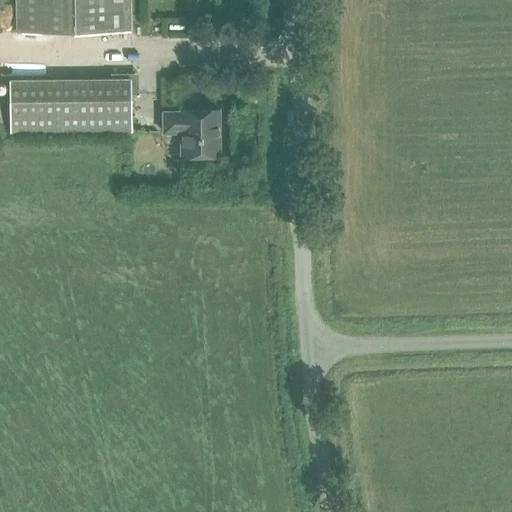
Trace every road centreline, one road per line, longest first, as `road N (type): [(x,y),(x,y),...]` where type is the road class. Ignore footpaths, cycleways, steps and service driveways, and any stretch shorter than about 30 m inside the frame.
road 1 (unclassified): [(307,345),(297,0)]
road 2 (unclassified): [(511,339),(307,345)]
road 3 (unclassified): [(333,511),(307,345)]
